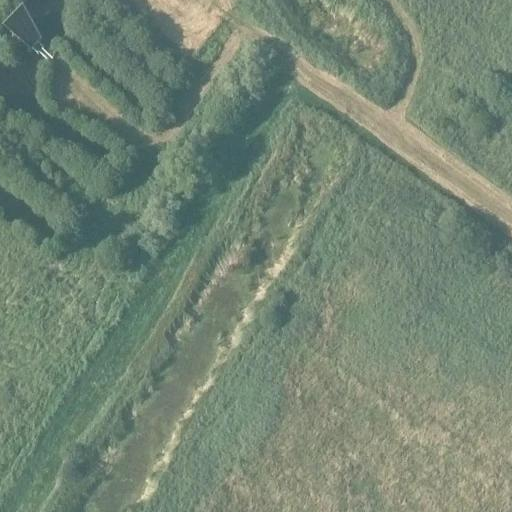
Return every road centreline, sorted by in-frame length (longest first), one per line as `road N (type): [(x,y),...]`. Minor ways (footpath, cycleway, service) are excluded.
road 1 (track): [(15,511),(266,103),(297,67)]
road 2 (track): [(511,222),(238,32)]
road 3 (track): [(381,128),(405,85),(412,50),(389,0)]
